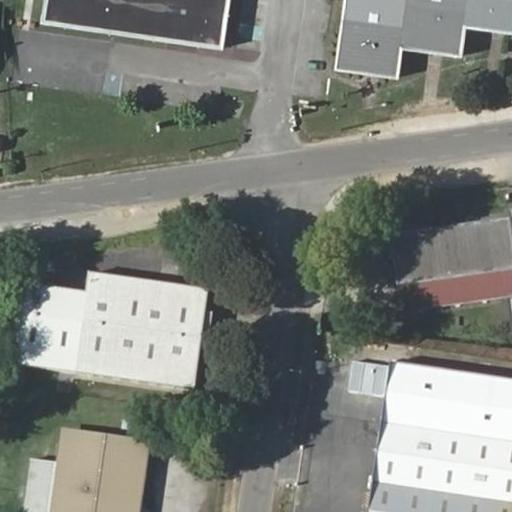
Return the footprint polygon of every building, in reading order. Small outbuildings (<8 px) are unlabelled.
[(49,0),(46,27),(231,55),(239,0),(49,0)] [(358,0),(347,75),(406,83),(368,46),(374,0),(358,0)] [(511,0),(374,0),(368,46),(406,83),(411,51),(468,59),(472,31),(511,36),(511,0)] [(402,237),(387,270),(390,293),(511,275),(504,222),(402,237)] [(383,240),(387,270),(402,237),(391,239),(383,240)] [(8,362),(68,370),(186,388),(201,290),(82,273),(80,291),(19,283),(8,362)] [(492,511),(511,376),(383,360),(362,511),(492,511)] [(511,511),(511,376),(492,511),(511,511)] [(137,511),(148,445),(59,433),(55,460),(29,457),(21,511),(137,511)]
